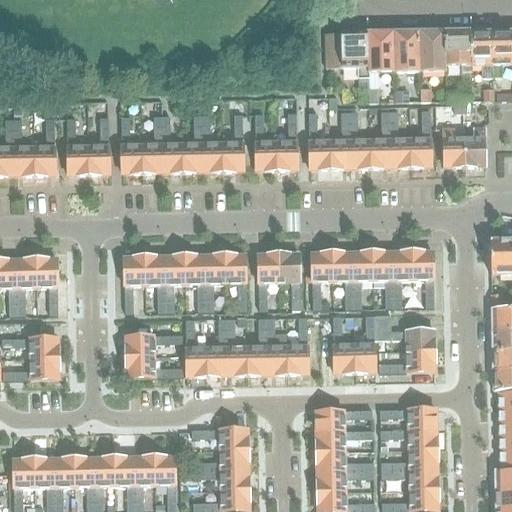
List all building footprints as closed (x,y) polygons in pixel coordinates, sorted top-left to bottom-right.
[(470,34),(470,32),(444,33),(444,69),(461,68),(461,84),(470,84),(470,67),(470,34)] [(394,75),(420,74),(419,33),(393,34),(394,75)] [(444,74),(444,69),(444,33),(419,33),(420,74),(444,74)] [(493,79),(503,78),(503,66),(511,66),(511,33),(492,34),(493,79)] [(369,91),(368,75),(367,34),(340,35),(340,37),(324,37),(325,71),(357,70),(358,91),(369,91)] [(368,75),(394,75),(393,34),(367,34),(368,75)] [(470,67),(483,67),(483,79),(493,79),(492,34),(470,34),(470,67)] [(369,91),(369,106),(379,106),(379,91),(369,91)] [(421,93),(421,105),(431,105),(431,93),(421,93)] [(394,94),(395,105),(404,105),(403,94),(394,94)] [(470,96),(445,97),(446,104),(454,104),(463,104),(470,104),(470,96)] [(454,116),(463,116),(463,104),(454,104),(454,116)] [(463,116),(473,116),(472,104),(470,104),(463,104),(463,116)] [(409,141),(410,170),(431,170),(429,114),(421,114),(422,141),(409,141)] [(370,171),(390,171),(389,115),(381,115),(381,142),(370,142),(370,171)] [(410,170),(409,141),(398,142),(398,115),(389,115),(390,171),(410,170)] [(331,172),(330,143),(318,144),(317,116),(309,117),(310,173),(331,172)] [(331,172),(351,172),(349,116),(341,116),(342,143),(330,143),(331,172)] [(370,171),(370,142),(358,143),(357,116),(349,116),(351,172),(370,171)] [(276,144),(277,174),(297,173),(296,117),(288,117),(289,144),(276,144)] [(222,145),(223,175),(244,174),(242,118),(234,118),(234,145),(222,145)] [(277,174),(276,144),(263,145),(262,118),(255,118),(256,174),(277,174)] [(183,175),(182,146),(170,146),(170,119),(162,120),(163,176),(183,175)] [(183,175),(203,175),(201,119),(194,119),(195,146),(182,146),(183,175)] [(223,175),(222,145),(210,146),(209,119),(201,119),(203,175),(223,175)] [(143,176),(143,147),(130,147),(129,120),(121,120),(123,177),(143,176)] [(143,176),(163,176),(162,120),(154,120),(155,147),(143,147),(143,176)] [(88,177),(88,149),(75,149),(75,121),(67,122),(68,178),(88,177)] [(88,149),(88,177),(109,177),(107,121),(99,121),(100,149),(88,149)] [(33,150),(34,179),(54,178),(53,122),(45,122),(46,149),(33,150)] [(0,179),(14,179),(13,123),(5,123),(6,150),(0,150),(0,179)] [(34,179),(33,150),(21,150),(21,123),(13,123),(14,179),(34,179)] [(465,169),(485,169),(484,130),(474,130),(474,140),(464,140),(465,169)] [(453,140),(453,131),(443,131),(444,170),(465,169),(464,140),(453,140)] [(491,243),(492,284),(508,284),(507,243),(491,243)] [(412,255),(412,283),(425,283),(426,310),(434,310),(433,254),(412,255)] [(361,284),(373,284),(372,255),(352,256),(353,312),(361,312),(361,284)] [(385,311),(393,311),(392,255),(372,255),(373,284),(385,284),(385,311)] [(401,284),(412,283),(412,255),(392,255),(393,311),(402,311),(401,284)] [(320,285),(333,285),(333,256),(312,256),(313,313),(321,312),(320,285)] [(345,312),(353,312),(352,256),(333,256),(333,285),(345,285),(345,312)] [(267,286),(279,286),(279,257),(258,258),(259,314),(267,314),(267,286)] [(279,257),(279,286),(291,286),(292,313),(300,313),(299,257),(279,257)] [(213,287),(225,287),(224,258),(205,259),(205,298),(213,298),(213,287)] [(224,258),(225,287),(238,287),(238,314),(246,314),(245,258),(224,258)] [(158,316),(166,316),(165,259),(145,260),(146,289),(158,288),(158,316)] [(174,288),(185,288),(185,259),(165,259),(166,316),(174,315),(174,288)] [(198,298),(205,298),(205,259),(185,259),(185,288),(198,288),(198,298)] [(133,289),(146,289),(145,260),(124,260),(126,316),(134,316),(133,289)] [(25,291),(37,291),(36,262),(16,263),(17,319),(26,319),(25,291)] [(36,262),(37,291),(49,291),(50,318),(58,318),(57,262),(36,262)] [(9,319),(17,319),(16,263),(0,263),(0,291),(9,292),(9,319)] [(508,299),(498,299),(498,308),(502,308),(508,308),(508,299)] [(493,333),(511,332),(511,312),(492,313),(493,333)] [(354,347),(355,376),(375,375),(374,343),(374,319),(366,319),(366,347),(354,347)] [(434,334),(391,335),(391,319),(374,319),(374,343),(406,342),(406,355),(435,354),(434,334)] [(355,376),(354,347),(342,347),(341,320),(333,320),(334,376),(355,376)] [(287,377),(286,349),(275,349),(274,321),(266,322),(267,378),(287,377)] [(286,349),(287,377),(308,377),(307,321),(299,321),(299,348),(286,349)] [(208,379),(228,378),(226,322),(218,322),(219,350),(207,350),(208,379)] [(247,378),(247,349),(235,350),(234,322),(226,322),(228,378),(247,378)] [(247,378),(267,378),(266,322),(258,322),(259,349),(247,349),(247,378)] [(208,379),(207,350),(194,350),(194,323),(186,323),(187,379),(208,379)] [(493,353),(511,352),(511,332),(493,333),(493,353)] [(126,360),(155,360),(155,347),(182,347),(182,339),(126,340),(126,360)] [(30,362),(59,361),(58,341),(2,342),(2,350),(30,350),(30,362)] [(494,372),(511,371),(511,352),(493,353),(494,372)] [(435,354),(406,355),(406,367),(379,367),(379,376),(435,374),(435,354)] [(155,360),(126,360),(127,380),(183,379),(183,371),(155,372),(155,360)] [(59,361),(30,362),(30,374),(3,374),(3,383),(59,382),(59,361)] [(494,392),(500,392),(511,391),(511,371),(494,372),(494,392)] [(511,391),(500,392),(500,412),(511,411),(511,391)] [(501,433),(511,432),(511,411),(500,412),(501,433)] [(408,433),(437,433),(436,412),(380,413),(380,421),(408,421),(408,433)] [(316,435),(345,434),(345,422),(372,421),(372,413),(316,414),(316,435)] [(220,454),(248,453),(248,432),(195,433),(192,434),(192,441),(219,441),(220,454)] [(511,432),(501,433),(501,454),(511,453),(511,432)] [(373,433),(345,434),(316,435),(317,455),(346,454),(345,442),(373,442),(373,433)] [(437,433),(408,433),(380,434),(380,442),(408,441),(408,453),(437,453),(437,433)] [(193,474),(249,473),(248,453),(220,454),(220,465),(193,466),(193,474)] [(381,474),(437,472),(437,453),(408,453),(409,465),(381,466),(381,474)] [(511,453),(501,454),(502,472),(511,472),(511,453)] [(317,475),(374,473),(373,465),(346,466),(346,454),(317,455),(317,475)] [(154,460),(154,488),(167,488),(167,511),(175,511),(175,459),(154,460)] [(103,511),(103,489),(115,489),(114,460),(94,461),(95,511),(103,511)] [(127,511),(135,511),(134,460),(114,460),(115,489),(127,489),(127,511)] [(143,511),(143,489),(154,488),(154,460),(134,460),(135,511),(143,511)] [(63,511),(63,490),(75,490),(75,461),(55,462),(55,511),(63,511)] [(87,511),(95,511),(94,461),(75,461),(75,490),(87,490),(87,511)] [(23,511),(23,491),(35,491),(35,462),(14,462),(14,511),(23,511)] [(47,511),(55,511),(55,462),(35,462),(35,491),(47,490),(47,511)] [(409,493),(438,492),(437,472),(381,474),(381,482),(409,481),(409,493)] [(496,493),(511,492),(511,472),(502,472),(496,473),(496,493)] [(220,493),(249,492),(249,473),(193,474),(193,482),(220,482),(220,493)] [(318,494),(347,494),(346,482),(374,482),(374,473),(317,475),(318,494)] [(249,511),(249,492),(220,493),(221,505),(193,506),(193,511),(249,511)] [(438,511),(438,492),(409,493),(409,506),(382,506),(381,511),(438,511)] [(496,511),(511,511),(511,492),(496,493),(496,511)] [(347,494),(318,494),(317,511),(374,511),(374,506),(347,507),(347,494)]
